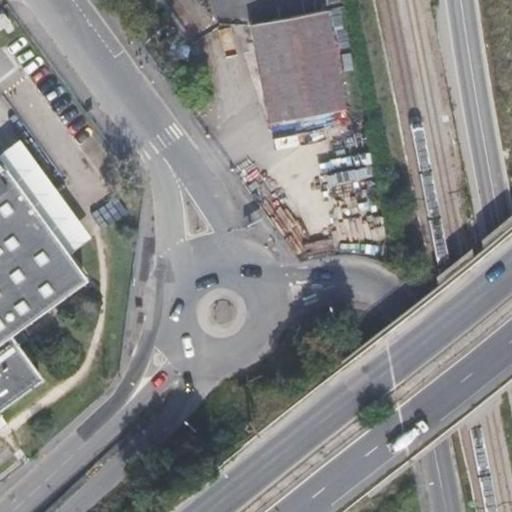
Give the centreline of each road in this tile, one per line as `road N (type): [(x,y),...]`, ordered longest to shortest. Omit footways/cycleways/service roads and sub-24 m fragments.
road 1 (primary): [(511,272),(223,511)]
road 2 (primary): [(290,511),(511,332)]
road 3 (tertiary): [(446,511),(414,320),(392,291),(351,280)]
road 4 (unclassified): [(472,0),(511,238)]
road 5 (tertiary): [(50,0),(174,174)]
road 6 (primary): [(206,360),(58,511)]
road 7 (unclassified): [(8,511),(118,408)]
